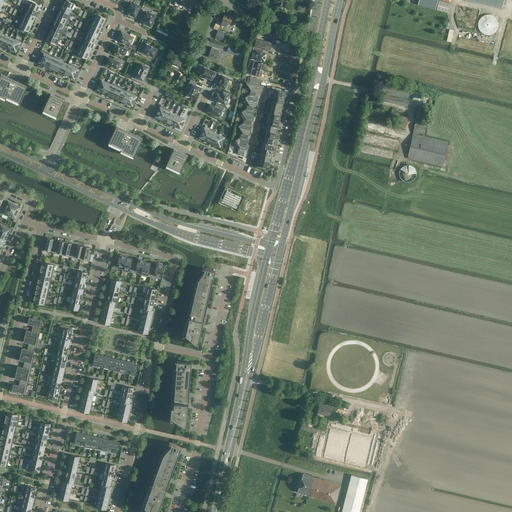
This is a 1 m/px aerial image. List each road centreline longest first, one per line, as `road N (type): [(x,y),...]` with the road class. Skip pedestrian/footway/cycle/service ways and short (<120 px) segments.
road 1 (residential): [(104,239),(39,511)]
road 2 (residential): [(40,227),(0,396)]
road 3 (residential): [(117,511),(156,345)]
road 4 (residential): [(156,345),(175,261),(104,239)]
road 5 (residential): [(209,357),(177,511)]
road 6 (secondary): [(304,137),(334,1)]
road 7 (secondary): [(216,511),(245,378)]
road 8 (unclassified): [(282,164),(310,32)]
road 9 (track): [(391,183),(409,110),(357,87)]
road 10 (secondary): [(269,255),(245,378)]
road 11 (secondary): [(245,378),(277,257)]
road 12 (track): [(391,183),(511,210)]
road 13 (residential): [(220,2),(206,42),(191,53),(189,31),(206,0)]
